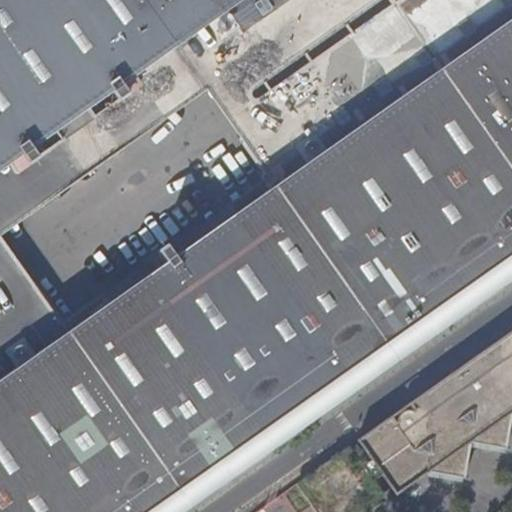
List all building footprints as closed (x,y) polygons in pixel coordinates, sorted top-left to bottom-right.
[(0,0),(0,240),(208,93),(202,84),(153,17),(123,38),(108,19),(96,27),(76,0),(0,0)] [(511,0),(464,0),(249,152),(282,198),(297,220),(261,245),(271,258),(133,356),(123,343),(89,367),(74,345),(41,299),(0,327),(0,511),(151,511),(225,460),(231,468),(342,388),(337,381),(431,314),(437,322),(509,271),(503,263),(511,257),(511,0)] [(202,84),(321,0),(76,0),(96,27),(108,19),(123,38),(153,17),(202,84)] [(464,0),(321,0),(202,84),(208,93),(249,152),(464,0)] [(297,220),(282,198),(74,345),(89,367),(123,343),(133,356),(271,258),(261,245),(297,220)] [(0,327),(41,299),(0,240),(0,327)] [(296,489),(313,511),(370,511),(430,471),(464,478),(472,442),(506,448),(511,417),(511,334),(295,487),(296,489)]
